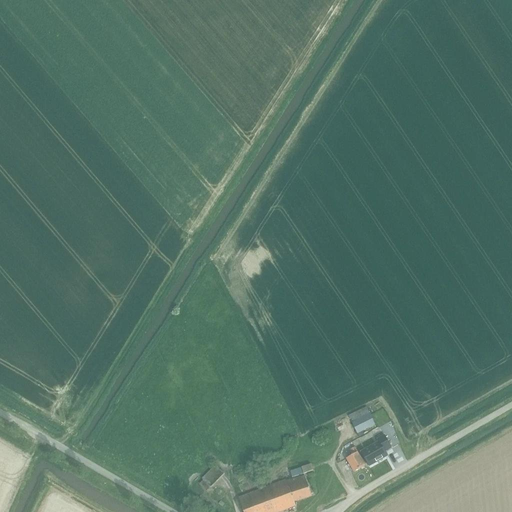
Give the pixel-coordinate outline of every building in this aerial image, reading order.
[(357,434),(375,425),(370,414),(352,423),(357,434)] [(377,440),(379,442),(361,452),(369,466),(387,456),(385,451),(391,448),(384,436),(377,440)] [(365,466),(354,447),(350,450),(352,455),(346,459),(354,472),(365,466)] [(292,478),(313,471),(310,464),(290,471),(292,478)] [(202,478),(210,487),(224,474),(215,465),(202,478)] [(304,476),(287,483),(286,481),(239,498),(244,511),(279,511),(295,506),(294,502),(312,496),(304,476)]
